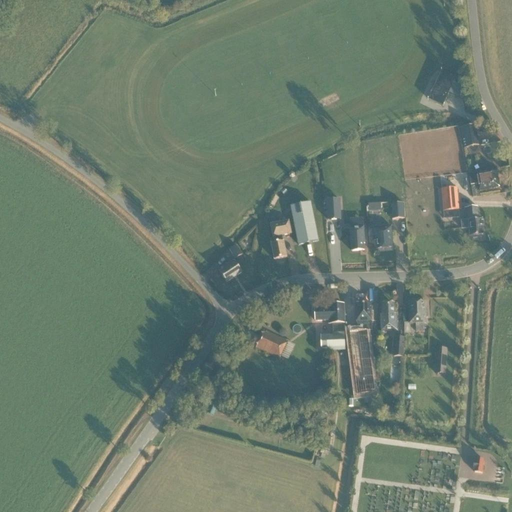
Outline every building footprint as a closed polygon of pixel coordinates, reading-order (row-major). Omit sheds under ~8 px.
[(451,87),(453,82),(455,79),(441,73),(429,100),(443,106),(449,93),(451,87)] [(451,87),(449,93),(462,99),(467,88),(453,82),(451,87)] [(476,127),(461,129),(464,150),(479,147),(476,127)] [(499,188),(496,170),(485,172),(469,175),(471,186),(478,185),(479,192),(488,190),(499,188)] [(457,189),(441,190),(443,204),(443,212),(458,211),(459,210),(457,189)] [(336,201),(324,201),(325,221),(337,221),(336,201)] [(310,204),(291,207),(299,246),(318,242),(310,204)] [(392,220),(405,219),(404,204),(391,204),(392,220)] [(483,236),(482,226),(484,226),(483,222),(482,222),(482,220),(478,220),(477,208),(466,209),(467,221),(461,222),(462,230),(469,229),(470,237),(483,236)] [(291,234),(288,222),(271,225),(273,238),(274,238),(275,244),(271,245),(275,261),(287,258),(283,242),(282,236),(291,234)] [(393,249),(391,227),(372,228),(373,242),(376,242),(377,250),(393,249)] [(365,244),(364,228),(350,229),(352,252),(364,252),(364,245),(365,244)] [(229,251),(235,260),(242,255),(236,246),(229,251)] [(235,263),(233,260),(221,268),(223,271),(220,273),(226,283),(242,273),(235,263)] [(425,310),(425,303),(409,303),(410,325),(415,324),(416,333),(424,332),(424,324),(426,324),(425,319),(427,318),(427,310),(425,310)] [(395,315),(394,304),(382,304),(382,315),(380,315),(381,332),(397,332),(397,315),(395,315)] [(321,335),(321,350),(327,350),(327,349),(345,348),(344,338),(345,338),(344,320),(344,305),(330,306),(330,309),(315,310),(315,322),(329,321),(329,325),(332,325),(333,335),(321,335)] [(371,313),(371,305),(355,305),(356,323),(360,331),(349,332),(357,396),(375,394),(367,332),(372,332),(372,322),(374,322),(373,313),(371,313)] [(256,348),(280,360),(287,343),(264,331),(256,348)] [(394,358),(403,358),(404,338),(395,338),(394,358)] [(437,349),(435,376),(447,376),(448,350),(437,349)] [(323,448),(330,448),(331,437),(323,437),(323,448)] [(329,460),(330,449),(319,448),(318,458),(329,460)] [(474,473),(482,474),(483,461),(476,460),(476,463),(474,463),(473,470),(475,470),(474,473)]
